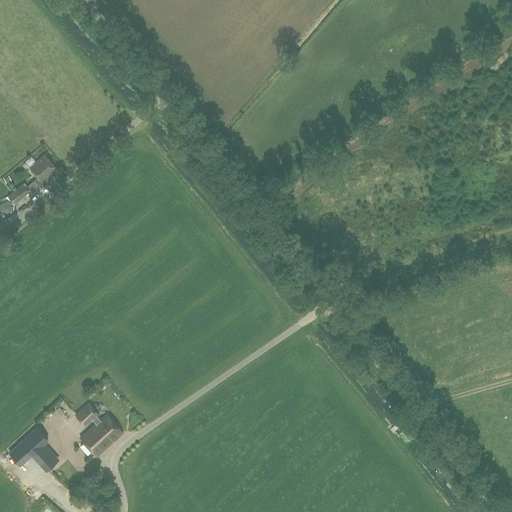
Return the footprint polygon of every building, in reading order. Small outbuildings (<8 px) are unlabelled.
[(45,154),(30,167),(41,182),(57,170),(45,154)] [(24,183),(14,192),(8,196),(15,204),(20,200),(31,191),(24,183)] [(107,414),(100,420),(97,416),(99,414),(89,403),(75,416),(86,427),(93,420),(96,424),(81,438),(97,456),(123,432),(107,414)] [(58,407),(52,412),(59,420),(65,414),(58,407)] [(31,454),(46,471),(52,465),(45,457),(51,452),(44,444),(48,440),(37,428),(9,453),(20,464),(31,454)]
